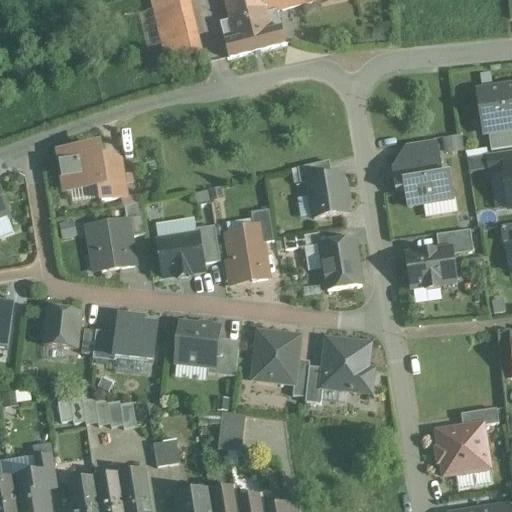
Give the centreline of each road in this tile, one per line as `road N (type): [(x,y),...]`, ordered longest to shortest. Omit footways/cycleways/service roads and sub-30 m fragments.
road 1 (residential): [(28,150),(54,286),(391,327)]
road 2 (residential): [(353,91),(333,75),(308,71),(156,105),(28,150)]
road 3 (residential): [(353,91),(391,327)]
road 4 (residential): [(391,327),(418,511)]
road 5 (residential): [(511,52),(395,59),(353,91)]
